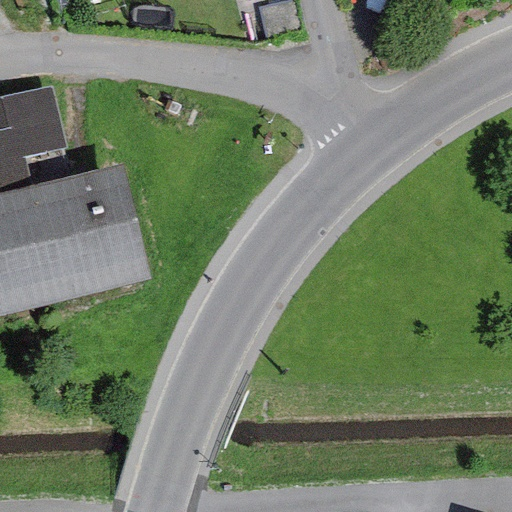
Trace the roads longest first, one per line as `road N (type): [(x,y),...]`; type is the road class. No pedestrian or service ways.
road 1 (residential): [(166,511),(221,350),(252,288),(381,139)]
road 2 (residential): [(0,66),(49,50),(173,56),(341,97)]
road 3 (residential): [(381,139),(511,61)]
